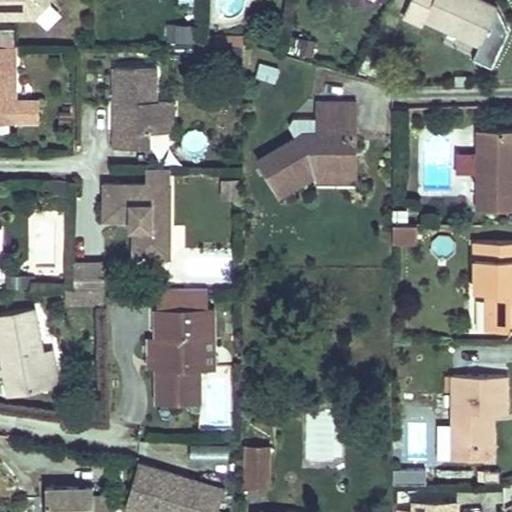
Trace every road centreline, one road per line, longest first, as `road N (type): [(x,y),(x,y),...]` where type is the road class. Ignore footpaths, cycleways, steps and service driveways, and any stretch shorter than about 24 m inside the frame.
road 1 (unknown): [(0,157),(84,155),(89,96)]
road 2 (unknown): [(0,409),(133,434)]
